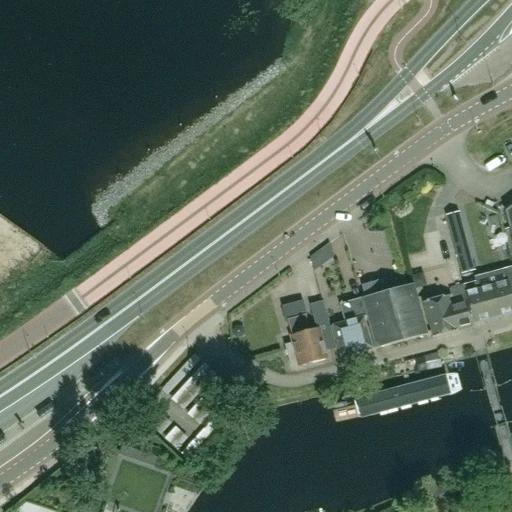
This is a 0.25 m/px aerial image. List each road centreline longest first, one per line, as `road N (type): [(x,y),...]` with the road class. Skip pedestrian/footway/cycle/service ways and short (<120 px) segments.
road 1 (unclassified): [(392,0),(368,24),(334,92),(290,140),(0,352)]
road 2 (primary): [(0,397),(331,156)]
road 3 (tertiary): [(196,316),(447,127),(511,92)]
road 4 (unclassified): [(511,323),(279,381),(222,346),(196,316)]
road 5 (tertiary): [(0,480),(196,316)]
road 6 (primary): [(331,156),(452,72),(511,15)]
road 7 (primary): [(480,0),(331,156)]
